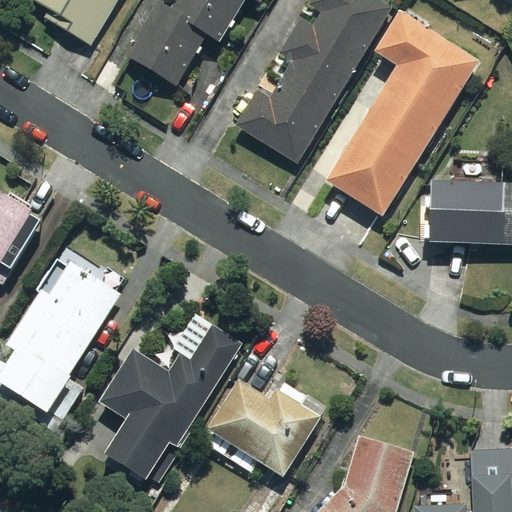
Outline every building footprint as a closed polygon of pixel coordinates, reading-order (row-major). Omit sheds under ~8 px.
[(75,35),(96,48),(125,0),(34,0),(80,27),(75,35)] [(165,6),(132,59),(182,89),(212,39),(225,46),(252,0),(254,0),(266,7),(269,0),(184,0),(177,13),(165,6)] [(263,94),(241,129),(302,166),(398,11),(380,0),(320,0),(316,8),(328,15),(319,29),(307,22),(286,57),(298,64),(276,101),(263,94)] [(486,65),(406,15),(381,55),(404,70),(333,185),(389,220),(486,65)] [(511,185),(438,184),(436,247),(511,248),(511,185)] [(0,280),(8,267),(18,273),(48,225),(39,219),(40,217),(2,193),(0,195),(0,280)] [(0,381),(5,384),(0,391),(0,397),(59,435),(87,390),(77,384),(79,381),(74,379),(126,297),(76,265),(55,297),(47,292),(12,348),(22,355),(14,368),(3,361),(0,365),(0,381)] [(112,458),(153,483),(176,446),(182,450),(248,346),(200,317),(178,351),(185,356),(174,374),(139,352),(105,405),(134,423),(112,458)] [(245,383),(214,434),(289,480),(333,410),(313,398),(312,399),(287,384),(276,402),(245,383)] [(402,511),(419,455),(365,439),(351,489),(328,511),(402,511)] [(419,507),(419,511),(511,511),(511,475),(476,477),(477,511),(470,511),(470,505),(419,507)]
